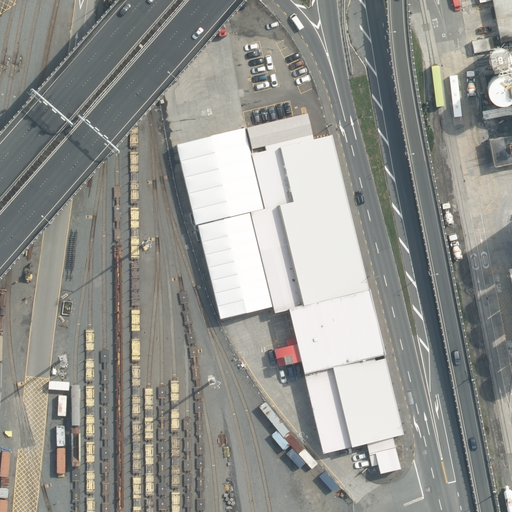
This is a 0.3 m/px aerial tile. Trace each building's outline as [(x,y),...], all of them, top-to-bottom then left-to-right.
[(511,0),(492,0),(500,41),(511,38),(511,0)] [(471,40),(474,53),(499,48),(497,35),(471,40)] [(490,51),(493,68),(511,65),(508,49),(490,51)] [(498,103),(501,103),(504,103),(506,103),(509,102),(511,100),(511,98),(511,70),(507,71),(507,75),(505,74),(502,74),(500,74),(497,74),(495,75),(493,77),(491,78),(489,80),(488,83),(487,85),(487,88),(487,90),(487,93),(488,95),(490,98),(492,99),(494,101),(496,102),(498,103)] [(402,435),(327,135),(314,138),(308,113),(246,128),(265,206),(247,210),(273,315),(288,312),(296,344),(275,349),(280,368),(298,363),(321,456),(369,444),(377,475),(400,469),(392,437),(402,435)] [(511,134),(488,139),(494,167),(511,163),(511,134)] [(507,251),(511,253),(511,217),(509,218),(504,222),(501,228),(499,234),(500,240),(503,246),(507,251)]
